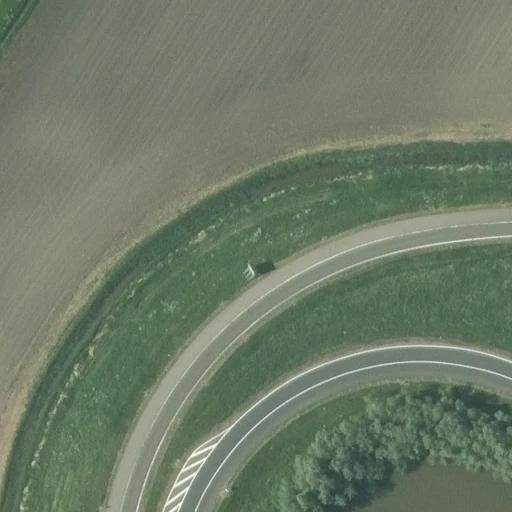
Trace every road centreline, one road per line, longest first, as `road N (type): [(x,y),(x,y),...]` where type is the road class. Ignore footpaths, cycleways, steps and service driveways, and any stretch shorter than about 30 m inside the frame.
road 1 (motorway): [(511,229),(373,250),(260,308),(173,402),(128,511)]
road 2 (motorway): [(185,511),(242,427),(324,372),(412,351),(511,370)]
